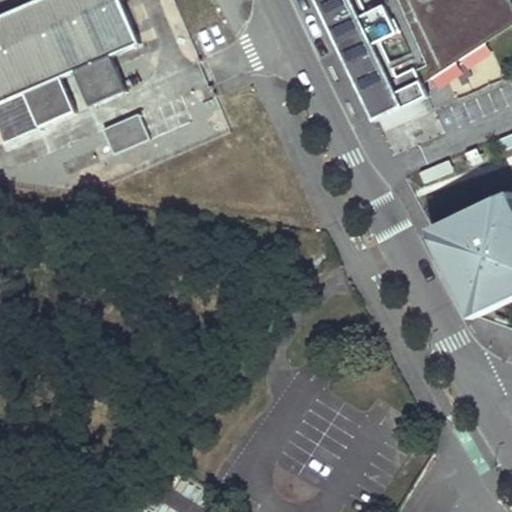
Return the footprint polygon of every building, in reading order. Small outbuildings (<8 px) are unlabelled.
[(0,127),(8,145),(44,129),(29,93),(75,72),(91,109),(128,93),(112,57),(141,44),(122,0),(39,0),(0,17),(0,127)] [(409,27),(396,0),(322,0),(325,7),(331,21),(341,42),(365,84),(367,86),(368,87),(370,88),(373,88),(375,88),(376,87),(381,97),(407,85),(410,92),(419,87),(413,75),(511,26),(511,3),(510,0),(430,0),(437,14),(409,27)] [(437,14),(430,0),(427,0),(425,0),(396,0),(409,27),(437,14)] [(379,122),(425,100),(419,87),(410,92),(407,85),(381,97),(376,87),(375,88),(373,88),(370,88),(368,87),(367,86),(365,84),(341,42),(342,44),(379,122)] [(466,68),(492,54),(485,42),(460,57),(466,68)] [(117,153),(153,139),(143,114),(107,129),(117,153)] [(511,193),(435,229),(459,279),(479,318),(511,302),(511,193)]
